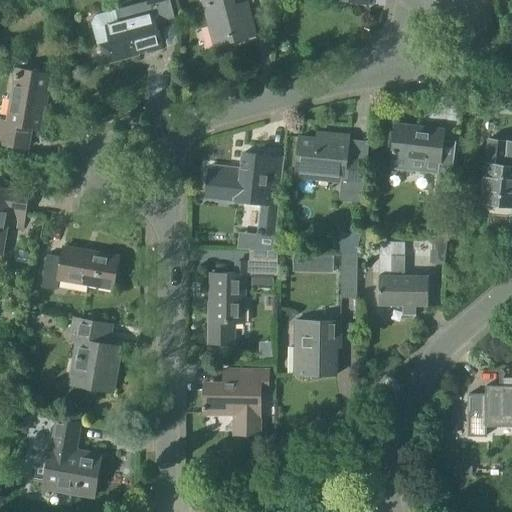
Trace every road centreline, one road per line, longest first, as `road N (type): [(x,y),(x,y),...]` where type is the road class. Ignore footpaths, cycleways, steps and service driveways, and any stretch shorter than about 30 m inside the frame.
road 1 (residential): [(165,511),(169,223)]
road 2 (residential): [(511,286),(457,334),(416,394),(402,427),(391,511)]
road 3 (residential): [(374,76),(463,64),(472,49),(467,17),(454,6),(421,7),(384,72)]
road 4 (residential): [(169,148),(201,119),(374,76)]
road 5 (residential): [(169,148),(130,135),(116,140),(104,163),(118,192),(146,199),(169,223)]
